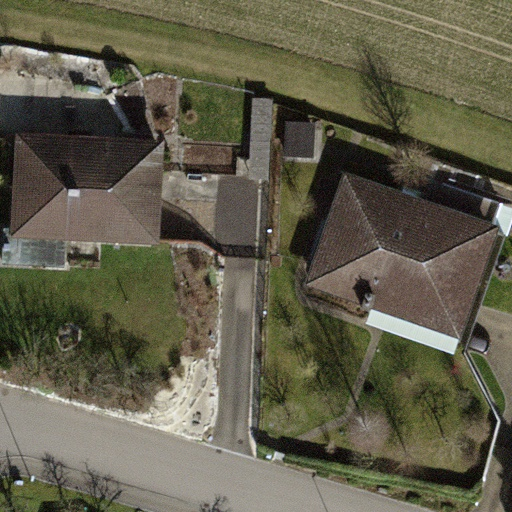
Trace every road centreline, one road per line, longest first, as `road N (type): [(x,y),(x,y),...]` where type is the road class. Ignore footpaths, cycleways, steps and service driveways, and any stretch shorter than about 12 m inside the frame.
road 1 (track): [(511,177),(212,86),(0,47)]
road 2 (residential): [(0,419),(320,511)]
